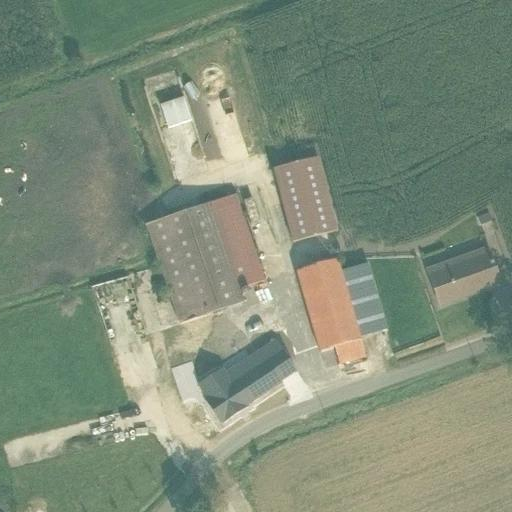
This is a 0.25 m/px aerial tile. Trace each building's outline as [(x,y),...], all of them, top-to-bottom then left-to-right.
[(275,176),(290,244),(331,236),(316,167),(275,176)] [(243,284),(270,276),(242,187),(151,216),(182,314),(246,294),(243,284)] [(472,214),(477,224),(489,219),(484,209),(472,214)] [(437,310),(501,284),(485,245),(421,271),(437,310)] [(298,272),(318,348),(340,342),(345,361),(386,350),(365,271),(340,278),(335,262),(298,272)] [(90,285),(95,306),(134,296),(129,275),(90,285)] [(203,421),(297,390),(278,333),(184,364),(203,421)]
